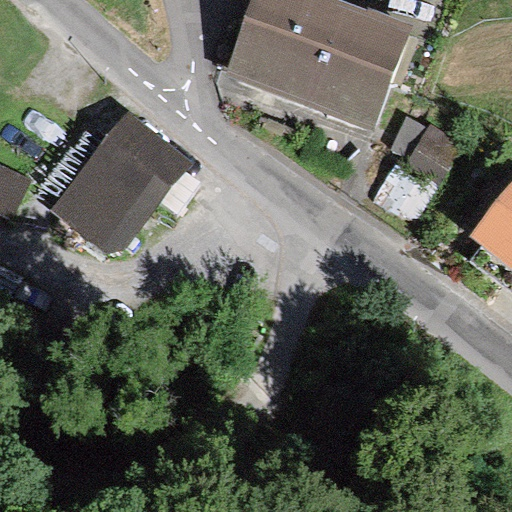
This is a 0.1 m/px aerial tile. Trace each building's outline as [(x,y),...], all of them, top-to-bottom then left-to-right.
[(396,29),(316,0),(262,0),(233,79),(360,126),(396,29)] [(396,111),(379,143),(448,180),(465,148),(396,111)] [(180,159),(120,114),(55,200),(115,245),(180,159)] [(26,184),(0,170),(0,231),(2,233),(26,184)] [(511,199),(475,250),(511,277),(511,199)]
